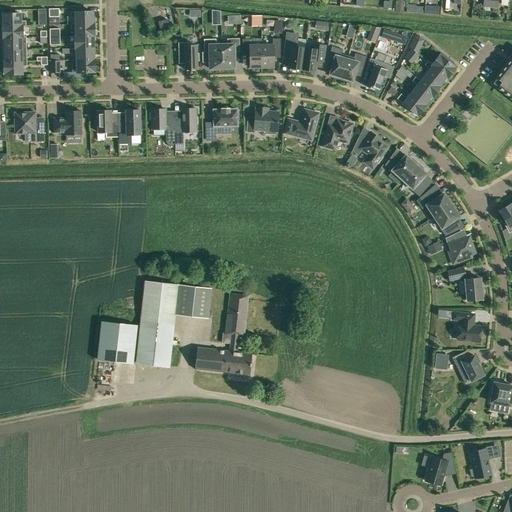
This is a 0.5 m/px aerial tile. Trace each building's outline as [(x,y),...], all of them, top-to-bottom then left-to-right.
[(397,0),(395,11),(403,12),(404,1),(397,0)] [(490,0),(489,7),(497,8),(498,0),(490,0)] [(424,7),(423,13),(438,15),(439,7),(424,5),(424,7)] [(72,25),(93,24),(93,12),(72,12),(72,17),(76,17),(77,24),(72,24),(72,25)] [(2,26),(2,27),(21,26),(25,26),(25,21),(21,21),(21,14),(2,14),(2,21),(3,21),(3,26),(2,26)] [(158,21),(161,31),(170,28),(167,19),(158,21)] [(274,33),(282,33),(283,20),(275,20),(274,33)] [(328,31),(329,24),(317,22),(316,29),(328,31)] [(76,36),(93,36),(93,24),(72,25),(72,28),(77,28),(77,36),(76,36)] [(3,33),(4,38),(24,38),(24,37),(21,37),(21,26),(2,27),(2,33),(3,33)] [(366,42),(374,45),(378,30),(370,27),(366,42)] [(50,28),(50,37),(60,36),(60,28),(50,28)] [(383,29),(381,37),(393,41),(396,33),(383,29)] [(286,31),(283,55),(290,56),(289,68),(290,68),(292,70),(296,70),(298,69),(302,69),(305,47),(297,46),(298,41),(293,40),(294,32),(286,31)] [(133,35),(123,36),(124,45),(133,44),(133,35)] [(72,48),(76,48),(94,48),(93,36),(76,36),(76,44),(72,44),(72,48)] [(409,47),(412,49),(417,53),(424,40),(419,36),(414,37),(409,47)] [(3,50),(26,50),(26,38),(24,38),(4,38),(4,43),(2,43),(3,50)] [(222,44),(222,68),(234,68),(234,51),(240,51),(239,38),(227,39),(227,44),(222,44)] [(261,45),(262,67),(274,67),(274,58),(281,58),(280,38),(273,38),(273,45),(261,45)] [(210,52),(210,69),(222,68),(222,44),(216,44),(216,39),(204,39),(204,52),(210,52)] [(249,55),(250,67),(262,67),(261,45),(253,45),(253,39),(242,39),(242,55),(249,55)] [(185,56),(185,69),(197,69),(197,61),(199,61),(199,53),(197,53),(196,45),(188,45),(188,42),(178,42),(179,56),(185,56)] [(312,48),(305,47),(302,69),(306,70),(307,72),(311,72),(313,71),(315,71),(316,57),(325,58),(326,44),(312,43),(312,48)] [(341,79),(347,58),(348,55),(342,54),(343,49),(332,46),(328,58),(334,59),(330,74),(332,75),(331,77),(341,79)] [(76,60),(94,59),(94,48),(76,48),(76,60)] [(417,53),(412,49),(404,58),(412,64),(419,55),(417,53)] [(4,57),(4,62),(26,61),(26,50),(3,50),(3,57),(4,57)] [(341,79),(350,82),(351,80),(353,81),(357,66),(363,68),(366,56),(355,53),(353,60),(347,58),(341,79)] [(450,64),(452,61),(441,53),(432,65),(446,76),(447,77),(455,67),(450,64)] [(511,58),(493,83),(511,97),(511,58)] [(77,64),(77,72),(94,72),(94,59),(76,60),(72,60),(72,64),(77,64)] [(50,61),(51,73),(61,73),(60,60),(59,60),(51,61),(50,61)] [(397,69),(374,60),(369,71),(375,73),(369,88),(377,91),(378,89),(382,91),(387,78),(393,80),(397,69)] [(3,67),(3,74),(22,74),(22,66),(26,66),(26,61),(4,62),(4,67),(3,67)] [(424,73),(440,86),(439,85),(446,76),(432,65),(428,61),(425,64),(429,67),(424,73)] [(404,73),(399,69),(395,75),(403,81),(407,76),(404,73)] [(404,73),(407,76),(410,78),(413,74),(407,70),(404,73)] [(418,84),(432,95),(433,96),(440,86),(424,73),(419,79),(416,77),(413,80),(418,84)] [(473,85),(480,91),(487,82),(479,77),(473,85)] [(411,93),(424,104),(432,95),(418,84),(411,93)] [(388,91),(393,95),(397,91),(392,87),(388,91)] [(411,111),(416,115),(417,114),(418,114),(425,105),(424,104),(411,93),(410,92),(406,97),(405,97),(401,94),(398,98),(412,110),(411,111)] [(267,133),(276,134),(276,132),(277,132),(279,112),(268,111),(269,108),(256,107),(255,118),(248,117),(247,132),(254,132),(255,130),(267,131),(267,133)] [(175,141),(175,144),(183,144),(183,132),(196,132),(196,124),(198,124),(198,117),(196,117),(196,108),(182,109),(182,117),(174,118),(175,141)] [(206,123),(207,140),(216,140),(215,133),(228,133),(228,126),(236,125),(236,126),(237,125),(237,124),(237,119),(239,119),(239,111),(237,111),(237,110),(237,109),(236,109),(229,109),(229,108),(221,109),(221,110),(215,110),(214,110),(214,111),(214,123),(206,123)] [(175,141),(174,118),(174,115),(166,115),(166,109),(152,109),(152,112),(150,112),(150,120),(152,120),(152,129),(166,129),(166,142),(175,141)] [(285,133),(312,140),(319,113),(305,109),(301,122),(288,119),(286,126),(285,133)] [(106,137),(118,137),(118,125),(111,125),(111,110),(98,111),(98,116),(96,117),(96,124),(98,124),(98,132),(106,132),(106,137)] [(118,137),(118,144),(132,144),(131,135),(140,135),(140,130),(142,130),(142,121),(140,121),(140,110),(126,110),(126,122),(118,123),(118,125),(118,137)] [(66,132),(66,135),(82,134),(81,111),(65,112),(66,119),(63,119),(62,118),(54,119),(54,132),(66,132)] [(25,134),(25,142),(44,141),(44,124),(38,124),(38,123),(36,121),(36,112),(14,113),(15,134),(25,134)] [(322,147),(336,151),(337,147),(338,147),(339,147),(340,146),(341,146),(342,145),(342,144),(343,143),(348,144),(353,123),(336,119),(335,126),(328,124),(322,147)] [(362,162),(373,170),(377,163),(378,164),(384,157),(382,155),(388,147),(379,140),(380,138),(370,131),(363,142),(358,138),(352,151),(358,155),(361,151),(367,155),(362,162)] [(51,145),(51,159),(59,158),(58,145),(51,145)] [(392,171),(402,179),(417,162),(412,158),(411,159),(406,155),(402,159),(394,152),(385,165),(392,171)] [(412,189),(419,196),(429,184),(422,178),(427,173),(422,169),(423,168),(417,162),(402,179),(412,188),(412,189)] [(427,205),(434,216),(453,204),(449,198),(447,199),(444,193),(438,197),(432,187),(417,200),(422,208),(427,205)] [(440,228),(445,235),(448,233),(461,228),(454,220),(459,216),(456,211),(457,210),(453,204),(434,216),(441,227),(440,228)] [(504,223),(510,232),(511,230),(511,206),(511,205),(511,204),(500,211),(507,222),(504,223)] [(463,256),(465,260),(471,257),(470,254),(474,252),(469,237),(461,240),(458,231),(445,238),(448,245),(450,244),(452,250),(448,251),(451,260),(455,258),(455,259),(463,256)] [(427,246),(430,255),(442,250),(438,241),(427,246)] [(448,271),(450,280),(466,276),(464,267),(448,271)] [(465,279),(467,300),(483,299),(482,296),(484,295),(484,289),(482,289),(481,277),(465,279)] [(136,363),(169,366),(175,314),(209,318),(212,288),(145,281),(136,363)] [(195,368),(250,374),(252,354),(236,352),(238,335),(244,336),(248,295),(230,293),(225,333),(223,333),(222,342),(230,343),(229,351),(197,347),(195,368)] [(458,339),(480,342),(481,326),(473,325),(474,321),(465,320),(466,313),(454,312),(453,319),(461,320),(461,324),(460,324),(458,339)] [(101,359),(133,362),(137,324),(105,320),(101,359)] [(453,357),(466,383),(471,380),(472,381),(484,374),(474,355),(468,358),(464,351),(453,357)] [(490,402),(510,406),(511,394),(511,385),(494,382),(490,402)] [(485,447),(485,448),(469,452),(473,469),(470,469),(471,476),(474,476),(475,478),(491,475),(488,459),(494,458),(491,446),(485,447)] [(456,473),(451,452),(443,454),(442,459),(432,456),(425,481),(441,485),(446,465),(449,466),(453,465),(455,474),(456,473)] [(511,511),(511,501),(508,500),(502,511),(511,511)]
